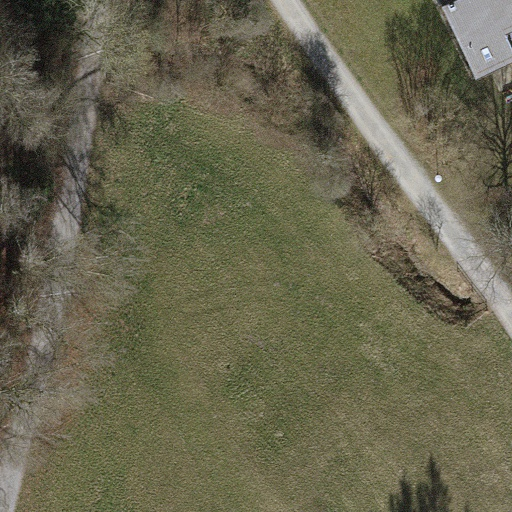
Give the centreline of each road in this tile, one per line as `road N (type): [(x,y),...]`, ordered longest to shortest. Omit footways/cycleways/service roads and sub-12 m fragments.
road 1 (track): [(97,0),(46,380),(17,511)]
road 2 (track): [(290,0),(511,312)]
